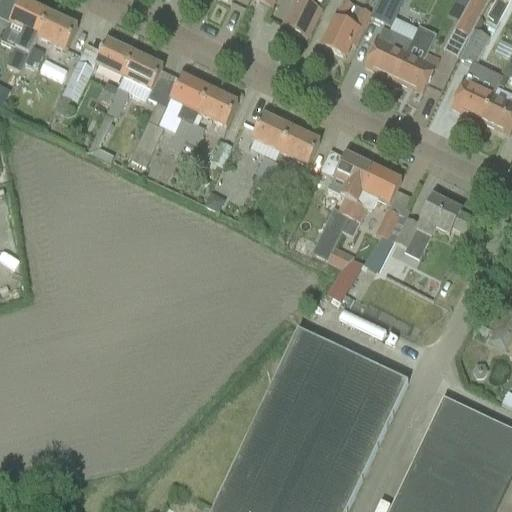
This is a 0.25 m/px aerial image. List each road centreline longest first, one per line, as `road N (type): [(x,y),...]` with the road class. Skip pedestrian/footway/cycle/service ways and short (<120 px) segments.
road 1 (unclassified): [(511,190),(143,0)]
road 2 (unknown): [(511,216),(371,511)]
